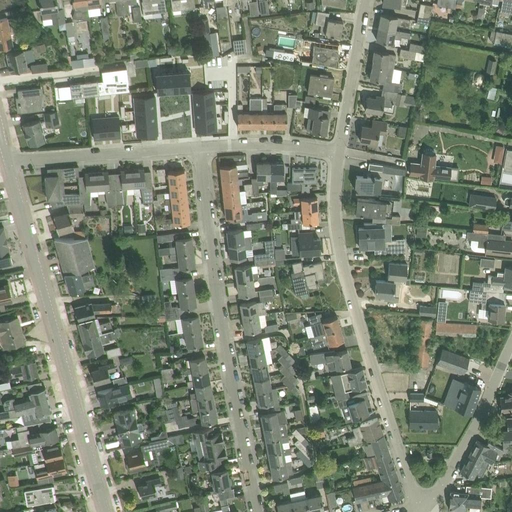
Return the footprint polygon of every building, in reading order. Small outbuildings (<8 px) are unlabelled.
[(39,0),(42,19),(52,17),(53,23),(65,21),(63,7),(57,8),(56,0),(39,0)] [(72,0),(74,6),(74,10),(72,17),(89,19),(88,8),(86,0),(72,0)] [(102,6),(100,0),(86,0),(88,8),(102,6)] [(115,0),(117,15),(124,14),(122,0),(115,0)] [(143,0),(143,1),(141,1),(143,14),(152,13),(152,12),(166,10),(164,0),(143,0)] [(171,0),(172,10),(195,7),(193,0),(171,0)] [(248,1),(250,15),(258,14),(257,0),(248,1)] [(268,13),(266,0),(260,0),(257,0),(260,14),(268,13)] [(456,6),(457,0),(437,0),(436,5),(455,8),(455,6),(456,6)] [(511,0),(500,0),(500,4),(499,4),(499,7),(509,9),(508,13),(511,13),(511,0)] [(418,15),(430,17),(432,5),(420,2),(418,15)] [(132,6),(134,21),(141,20),(140,5),(132,6)] [(223,5),(215,6),(216,15),(224,15),(223,5)] [(321,24),(321,25),(326,25),(325,34),(330,34),(340,36),(343,21),(328,18),(329,12),(317,9),(313,10),(313,11),(312,11),(310,21),(315,22),(315,23),(321,24)] [(410,18),(391,15),(381,13),(379,25),(396,29),(396,24),(408,26),(410,18)] [(428,24),(430,17),(418,15),(416,22),(428,24)] [(100,17),(102,33),(109,32),(107,16),(100,17)] [(0,49),(14,46),(7,17),(0,18),(0,49)] [(210,31),(208,18),(200,19),(202,33),(203,33),(209,32),(210,31)] [(76,44),(74,34),(73,27),(72,20),(65,21),(69,45),(76,44)] [(376,39),(386,41),(393,42),(394,39),(394,37),(401,39),(401,36),(409,37),(410,32),(395,29),(396,29),(379,25),(376,39)] [(511,33),(496,30),(496,31),(494,40),(493,42),(511,47),(511,44),(511,33)] [(208,55),(219,54),(216,32),(205,33),(208,55)] [(311,62),(326,64),(336,65),(338,49),(315,45),(316,40),(316,37),(304,35),(300,60),(311,61),(311,62)] [(243,37),(232,38),(232,52),(244,51),(243,37)] [(193,43),(198,51),(204,47),(200,39),(193,43)] [(35,44),(37,51),(46,49),(44,42),(35,44)] [(425,52),(426,45),(410,42),(409,49),(416,50),(425,52)] [(167,46),(168,55),(176,54),(174,44),(167,46)] [(399,55),(414,59),(416,50),(409,49),(400,47),(399,55)] [(294,53),(284,51),(269,48),(266,48),(265,55),(272,56),(293,60),(294,53)] [(27,68),(25,58),(23,49),(6,53),(10,71),(27,68)] [(394,67),(396,54),(374,50),(372,64),(394,67)] [(95,64),(94,57),(88,57),(88,52),(77,54),(77,58),(77,59),(71,60),(72,67),(95,64)] [(47,70),(47,62),(31,64),(32,72),(47,70)] [(495,63),(488,62),(485,72),(493,73),(495,63)] [(383,89),(394,91),(396,81),(391,80),(394,67),(372,64),(370,78),(384,80),(382,89),(383,89)] [(99,94),(129,90),(126,67),(102,70),(102,71),(103,70),(104,81),(98,82),(98,80),(97,80),(97,81),(71,84),(70,83),(72,97),(75,97),(84,96),(88,95),(97,94),(99,94)] [(189,71),(178,72),(179,90),(190,89),(189,71)] [(179,90),(178,72),(167,73),(168,91),(179,90)] [(334,77),(327,76),(328,73),(320,72),(319,75),(310,73),(307,92),(331,95),(334,77)] [(168,91),(167,73),(156,74),(157,92),(168,91)] [(402,82),(400,82),(396,81),(394,91),(401,92),(402,82)] [(42,87),(39,87),(18,90),(19,97),(15,97),(17,112),(20,111),(20,112),(45,109),(42,87)] [(365,109),(382,112),(383,105),(391,106),(392,103),(403,105),(403,103),(415,105),(417,97),(405,95),(406,93),(401,93),(401,92),(394,91),(383,89),(382,96),(376,95),(375,97),(367,96),(366,103),(365,103),(364,107),(365,107),(365,109)] [(194,105),(214,104),(213,91),(193,92),(194,105)] [(296,99),(297,94),(288,94),(288,106),(295,106),(297,99),(296,99)] [(134,97),(135,110),(156,108),(155,95),(134,97)] [(250,111),(250,126),(262,126),(262,112),(262,111),(262,105),(262,98),(257,98),(250,98),(250,105),(250,111)] [(242,111),(242,103),(238,103),(238,112),(237,112),(237,126),(250,126),(250,111),(242,111)] [(287,126),(287,103),(274,103),(274,111),(274,112),(274,126),(287,126)] [(195,118),(215,116),(214,104),(194,105),(195,118)] [(303,115),(308,116),(306,129),(326,132),(328,116),(321,115),(322,108),(309,106),(309,107),(304,106),(303,115)] [(157,121),(156,108),(135,110),(136,122),(157,121)] [(51,111),(43,112),(44,120),(46,126),(60,124),(57,110),(55,111),(51,111)] [(274,126),(274,112),(262,112),(262,126),(274,126)] [(106,117),(107,138),(120,137),(119,116),(106,117)] [(215,116),(195,118),(196,131),(216,129),(215,116)] [(107,138),(106,117),(93,118),(94,138),(107,138)] [(42,127),(40,121),(39,118),(32,120),(23,123),(29,144),(45,139),(42,127)] [(360,140),(367,141),(367,144),(376,146),(378,133),(385,134),(387,121),(372,119),(371,126),(362,125),(360,140)] [(157,121),(136,122),(137,135),(158,134),(157,121)] [(399,125),(397,134),(406,136),(408,126),(399,125)] [(496,145),(495,149),(498,152),(503,153),(504,146),(496,145)] [(449,178),(451,167),(434,165),(436,153),(434,153),(435,151),(433,150),(431,149),(428,149),(426,149),(424,150),(424,152),(422,152),(421,163),(415,162),(411,165),(410,173),(420,174),(420,176),(433,177),(433,176),(449,178)] [(263,178),(270,178),(270,162),(256,162),(256,177),(251,177),(252,183),(252,182),(253,188),(254,192),(258,192),(258,191),(258,187),(258,184),(263,184),(263,178)] [(283,162),(270,162),(270,178),(270,192),(276,192),(277,178),(283,178),(283,162)] [(238,177),(249,176),(248,169),(237,170),(236,164),(220,166),(221,178),(238,177)] [(63,178),(78,176),(79,175),(78,166),(50,168),(51,175),(45,175),(46,187),(64,185),(63,178)] [(292,167),(292,177),(292,181),(287,181),(287,189),(302,189),(302,190),(309,191),(309,182),(317,182),(317,177),(318,177),(318,175),(317,175),(317,167),(292,167)] [(153,199),(152,182),(151,172),(150,172),(150,173),(144,174),(144,168),(132,169),(134,187),(141,187),(143,202),(153,201),(155,200),(155,199),(153,199)] [(121,175),(115,176),(117,203),(126,203),(126,188),(134,187),(132,169),(120,170),(121,175)] [(168,171),(169,184),(186,183),(184,170),(168,171)] [(108,204),(117,203),(115,176),(108,176),(108,171),(96,172),(98,190),(105,190),(108,204)] [(90,190),(98,190),(96,172),(85,173),(85,178),(79,179),(79,175),(78,176),(79,193),(80,193),(81,203),(82,203),(82,202),(84,202),(84,206),(90,206),(90,190)] [(355,189),(374,191),(380,191),(382,178),(356,175),(356,176),(357,176),(356,187),(355,187),(355,189)] [(239,184),(238,177),(221,178),(223,192),(239,190),(239,184)] [(169,184),(170,192),(156,193),(157,199),(187,195),(186,183),(169,184)] [(80,193),(79,193),(64,193),(64,185),(46,187),(47,198),(53,198),(54,206),(54,207),(67,204),(81,203),(80,193)] [(224,204),(240,202),(239,190),(223,192),(224,204)] [(497,196),(470,192),(468,205),(495,209),(497,196)] [(157,199),(155,199),(155,200),(153,201),(154,212),(161,212),(160,204),(171,203),(171,210),(188,208),(187,195),(157,199)] [(317,197),(307,197),(293,198),(293,203),(301,203),(301,210),(317,209),(317,197)] [(355,213),(365,214),(383,215),(383,222),(391,223),(399,224),(400,220),(403,220),(404,216),(392,215),(393,199),(386,199),(386,201),(357,198),(355,213)] [(246,220),(246,219),(245,213),(241,214),(240,202),(224,204),(226,217),(229,217),(230,222),(240,221),(246,220)] [(58,232),(68,230),(75,228),(70,216),(83,215),(83,213),(82,203),(81,203),(67,204),(68,211),(53,215),(58,232)] [(173,222),(173,223),(190,221),(188,208),(171,210),(172,217),(162,218),(163,228),(171,228),(171,222),(173,222)] [(318,221),(317,209),(301,210),(294,210),(295,217),(291,218),(291,223),(287,223),(288,228),(299,227),(299,228),(312,227),(311,222),(318,221)] [(253,219),(267,218),(266,210),(252,211),(252,213),(253,219)] [(511,218),(509,219),(510,214),(504,213),(503,218),(502,218),(501,228),(511,229),(511,218)] [(405,238),(396,238),(396,240),(391,240),(391,223),(383,222),(375,223),(375,222),(364,223),(364,227),(359,227),(359,247),(386,246),(386,253),(396,253),(405,253),(405,238)] [(472,231),(487,232),(488,223),(473,222),(472,231)] [(137,223),(138,231),(139,231),(139,234),(145,233),(145,231),(145,223),(137,223)] [(132,224),(124,224),(124,232),(133,232),(132,224)] [(418,226),(417,237),(426,237),(427,226),(418,226)] [(0,266),(12,263),(7,241),(8,241),(8,240),(7,241),(4,227),(0,227),(0,266)] [(243,228),(237,229),(227,230),(228,244),(251,241),(250,235),(244,235),(243,228)] [(299,253),(310,253),(320,252),(319,238),(312,238),(312,231),(298,232),(298,235),(291,235),(291,253),(299,253)] [(511,240),(505,240),(506,234),(487,232),(472,231),(467,231),(467,239),(471,239),(470,245),(471,245),(470,246),(471,247),(471,248),(472,249),(472,250),(473,250),(474,250),(485,252),(511,255),(511,252),(511,251),(511,240)] [(85,237),(64,238),(54,238),(69,291),(94,284),(91,271),(81,274),(80,270),(95,267),(87,236),(85,237)] [(191,236),(190,237),(175,238),(176,245),(169,246),(169,252),(193,250),(191,236)] [(253,253),(254,259),(274,257),(273,249),(273,239),(264,240),(265,252),(253,253)] [(230,258),(240,257),(246,256),(246,255),(252,255),(252,248),(251,241),(228,244),(230,258)] [(285,249),(275,249),(275,258),(285,257),(285,249)] [(178,266),(190,265),(195,264),(193,250),(169,252),(170,260),(177,258),(178,266)] [(275,264),(274,259),(274,257),(254,259),(255,265),(259,265),(259,267),(276,265),(275,264)] [(480,265),(494,266),(494,258),(481,257),(480,265)] [(293,282),(293,284),(296,294),(308,291),(307,287),(308,287),(318,287),(317,282),(318,282),(318,280),(326,278),(322,261),(312,263),(312,262),(309,262),(309,263),(302,264),(301,260),(291,262),(293,271),(291,272),(293,281),(293,282)] [(387,295),(387,300),(398,301),(400,280),(405,280),(407,264),(399,263),(389,262),(388,278),(391,278),(391,281),(376,279),(375,294),(387,295)] [(251,264),(245,265),(235,266),(237,280),(253,278),(258,277),(257,271),(252,272),(251,264)] [(483,281),(483,290),(494,291),(494,290),(496,290),(496,291),(503,292),(503,291),(504,288),(511,288),(511,266),(511,267),(504,266),(504,272),(498,271),(497,275),(492,275),(488,275),(487,281),(483,281)] [(192,276),(176,278),(177,291),(194,289),(192,276)] [(255,292),(253,278),(237,280),(239,294),(255,292)] [(0,301),(2,301),(12,298),(9,285),(0,287),(0,301)] [(259,296),(274,293),(275,293),(275,287),(260,289),(258,290),(259,296)] [(177,291),(180,306),(196,304),(194,289),(177,291)] [(505,303),(499,303),(500,296),(503,297),(503,292),(496,291),(496,290),(494,290),(494,291),(483,290),(472,289),(470,289),(469,300),(482,301),(481,308),(488,309),(488,318),(489,318),(493,320),(494,318),(503,319),(505,303)] [(256,300),(250,301),(240,303),(242,316),(258,314),(264,313),(266,312),(265,307),(262,307),(262,301),(273,299),(273,297),(275,297),(274,293),(259,296),(260,300),(256,301),(256,300)] [(164,313),(178,311),(177,306),(177,305),(171,306),(171,300),(164,301),(165,307),(164,307),(164,313)] [(78,319),(79,321),(94,316),(96,316),(94,312),(111,311),(116,311),(116,303),(111,303),(111,301),(91,302),(75,306),(77,313),(76,315),(77,318),(78,319)] [(436,306),(420,304),(419,313),(435,315),(436,306)] [(178,311),(164,313),(165,314),(165,319),(176,318),(179,317),(178,311)] [(437,320),(445,321),(446,312),(437,311),(437,320)] [(296,312),(286,314),(288,323),(298,320),(296,312)] [(337,315),(327,318),(323,319),(321,312),(308,316),(310,324),(314,335),(340,327),(337,315)] [(261,328),(258,314),(242,316),(245,331),(261,328)] [(181,317),(179,317),(176,318),(178,332),(181,332),(183,331),(200,328),(198,315),(181,317)] [(110,320),(96,323),(94,316),(79,321),(77,321),(82,337),(112,328),(110,320)] [(0,336),(3,347),(14,344),(24,341),(17,317),(8,320),(0,321),(0,336)] [(415,365),(427,366),(428,366),(432,320),(420,318),(415,365)] [(476,334),(476,322),(435,321),(435,333),(476,334)] [(87,354),(97,352),(104,350),(102,343),(101,340),(109,338),(120,334),(118,327),(112,328),(82,337),(87,354)] [(313,348),(321,346),(344,339),(340,327),(314,335),(309,336),(313,348)] [(198,349),(197,343),(202,342),(200,328),(183,331),(181,332),(182,338),(185,338),(186,346),(187,346),(188,350),(198,349)] [(247,340),(249,352),(249,353),(264,350),(271,349),(269,336),(247,340)] [(275,348),(281,354),(285,357),(289,353),(280,344),(275,348)] [(298,354),(299,354),(305,352),(303,344),(296,346),(298,354)] [(119,345),(106,349),(108,357),(121,353),(119,345)] [(442,347),(437,362),(464,372),(469,357),(460,354),(442,347)] [(251,365),(267,362),(264,350),(249,353),(251,365)] [(309,353),(311,363),(327,361),(328,367),(331,369),(350,364),(347,350),(335,352),(335,350),(309,353)] [(277,359),(284,365),(287,368),(291,364),(295,359),(289,353),(285,357),(281,354),(277,359)] [(184,373),(192,371),(207,368),(205,356),(195,358),(189,359),(191,367),(186,367),(183,368),(184,373)] [(26,360),(20,361),(21,364),(16,365),(11,366),(11,363),(3,365),(6,377),(13,376),(23,375),(23,378),(29,377),(38,375),(35,358),(26,360)] [(95,383),(105,380),(109,379),(107,370),(115,368),(115,366),(113,362),(99,366),(99,368),(91,370),(95,383)] [(254,378),(269,375),(267,362),(251,365),(254,378)] [(297,370),(291,364),(287,368),(284,365),(279,369),(284,374),(289,378),(293,374),(297,370)] [(169,380),(167,367),(161,368),(162,381),(169,380)] [(363,367),(335,373),(338,382),(333,383),(336,398),(349,395),(348,389),(367,385),(363,367)] [(210,381),(207,368),(192,371),(193,378),(186,380),(188,385),(194,384),(210,381)] [(313,369),(301,372),(303,380),(315,377),(313,369)] [(284,374),(280,378),(291,389),(295,384),(299,380),(293,374),(289,378),(284,374)] [(271,388),(271,386),(269,375),(254,378),(256,390),(271,388)] [(127,383),(127,382),(125,376),(124,376),(113,379),(114,386),(115,386),(127,383)] [(212,393),(210,381),(194,384),(195,391),(189,392),(191,398),(196,396),(212,393)] [(464,381),(460,393),(450,389),(444,404),(471,414),(481,388),(464,381)] [(115,386),(114,386),(112,387),(97,391),(101,404),(116,400),(132,396),(128,382),(127,382),(127,383),(115,386)] [(31,396),(14,400),(15,407),(48,398),(45,387),(30,391),(31,396)] [(268,402),(269,407),(279,404),(276,388),(272,389),(271,388),(256,390),(259,404),(268,402)] [(502,410),(511,409),(511,391),(508,392),(508,396),(501,396),(501,402),(500,403),(500,408),(502,408),(502,410)] [(357,395),(339,400),(341,407),(348,405),(352,417),(363,414),(376,410),(375,410),(368,412),(366,404),(370,402),(367,392),(357,395)] [(212,393),(196,396),(199,409),(215,406),(212,393)] [(3,403),(4,408),(5,409),(10,408),(14,408),(15,407),(14,400),(13,397),(5,399),(3,403)] [(48,398),(15,407),(17,414),(35,410),(36,414),(51,410),(48,398)] [(270,412),(261,414),(263,426),(279,423),(285,422),(287,421),(284,409),(280,410),(279,404),(269,407),(270,412)] [(318,411),(316,404),(308,406),(310,413),(318,411)] [(181,415),(178,405),(172,407),(176,419),(182,418),(184,426),(196,423),(194,417),(187,418),(186,414),(181,415)] [(114,411),(116,420),(118,426),(140,421),(136,406),(134,407),(134,406),(114,411)] [(201,422),(207,421),(217,419),(215,406),(199,409),(201,422)] [(170,421),(176,419),(172,407),(167,408),(170,421)] [(170,421),(167,408),(161,409),(164,422),(170,421)] [(410,410),(410,426),(421,426),(421,427),(423,427),(423,426),(436,427),(437,411),(410,410)] [(370,438),(383,433),(378,417),(359,424),(352,427),(355,435),(347,438),(350,444),(370,438)] [(122,442),(127,441),(142,437),(145,436),(144,428),(141,420),(140,421),(118,426),(122,442)] [(281,436),(281,435),(287,434),(285,422),(279,423),(263,426),(266,439),(281,436)] [(21,446),(32,443),(45,440),(59,437),(57,432),(59,432),(58,426),(56,427),(55,425),(46,428),(39,429),(40,432),(30,435),(28,428),(27,429),(26,424),(16,426),(21,446)] [(194,439),(201,437),(204,448),(222,444),(222,441),(223,440),(221,432),(214,434),(212,426),(192,431),(194,439)] [(298,438),(301,441),(305,437),(301,432),(296,427),(291,431),(298,438)] [(503,447),(511,446),(511,429),(502,430),(503,447)] [(371,441),(375,453),(375,454),(389,450),(383,433),(370,438),(371,441)] [(268,451),(284,448),(283,441),(288,440),(287,434),(281,435),(281,436),(266,439),(268,451)] [(127,463),(128,469),(128,470),(129,470),(129,471),(130,471),(131,471),(138,469),(137,468),(147,465),(145,460),(157,457),(154,448),(168,445),(166,437),(162,438),(160,438),(151,440),(149,441),(149,442),(140,444),(141,450),(136,451),(137,452),(127,454),(129,462),(127,463)] [(300,449),(301,450),(306,446),(301,441),(298,438),(294,442),(300,449)] [(46,446),(45,440),(32,443),(33,451),(35,451),(35,449),(46,446)] [(503,450),(488,442),(487,445),(477,440),(470,452),(483,458),(489,461),(492,462),(494,458),(499,458),(503,450)] [(32,443),(21,446),(12,448),(14,456),(33,451),(32,443)] [(60,443),(46,446),(35,449),(35,451),(38,462),(45,460),(47,460),(47,459),(63,455),(60,443)] [(204,448),(206,458),(198,460),(200,468),(220,464),(219,456),(226,455),(224,446),(223,447),(222,444),(204,448)] [(270,463),(286,460),(285,454),(291,452),(290,447),(284,448),(268,451),(270,463)] [(301,450),(300,449),(296,452),(305,462),(309,458),(301,450)] [(396,472),(389,450),(375,454),(373,455),(363,457),(367,469),(377,466),(381,478),(396,472)] [(460,471),(473,478),(479,467),(484,470),(489,461),(483,458),(470,452),(460,471)] [(45,460),(38,462),(34,463),(35,472),(38,483),(48,481),(47,477),(59,474),(58,471),(66,469),(63,455),(47,459),(47,460),(45,460)] [(331,457),(324,459),(327,465),(333,462),(331,457)] [(286,460),(270,463),(273,477),(293,473),(291,460),(291,459),(286,460)] [(178,468),(179,476),(186,474),(184,467),(178,468)] [(227,468),(219,470),(219,469),(211,470),(213,480),(212,481),(214,489),(212,490),(212,492),(218,491),(231,488),(230,484),(231,482),(231,477),(228,476),(227,468)] [(388,500),(404,495),(396,472),(381,478),(381,479),(371,481),(372,482),(353,486),(357,503),(368,500),(368,499),(381,496),(387,494),(388,500)] [(9,483),(17,483),(16,473),(9,473),(9,483)] [(141,497),(147,496),(148,496),(149,498),(156,496),(155,494),(156,493),(155,484),(161,483),(160,475),(145,478),(146,482),(138,485),(141,497)] [(352,480),(353,486),(372,482),(371,481),(370,476),(352,480)] [(287,481),(281,483),(284,493),(289,492),(287,481)] [(54,499),(52,485),(25,489),(27,504),(54,499)] [(449,508),(459,509),(467,510),(467,504),(480,505),(480,496),(490,497),(491,487),(466,485),(465,492),(451,491),(449,508)] [(238,511),(233,511),(230,511),(227,497),(235,496),(233,488),(231,488),(218,491),(219,499),(221,511),(238,511)] [(208,508),(209,508),(206,493),(205,494),(198,495),(200,505),(201,510),(208,508)] [(313,511),(324,510),(322,500),(321,493),(306,497),(309,511),(313,511)] [(293,511),(309,511),(306,497),(291,500),(293,511)] [(165,510),(177,507),(176,500),(163,504),(165,510)] [(278,511),(293,511),(291,500),(277,503),(278,511)]
